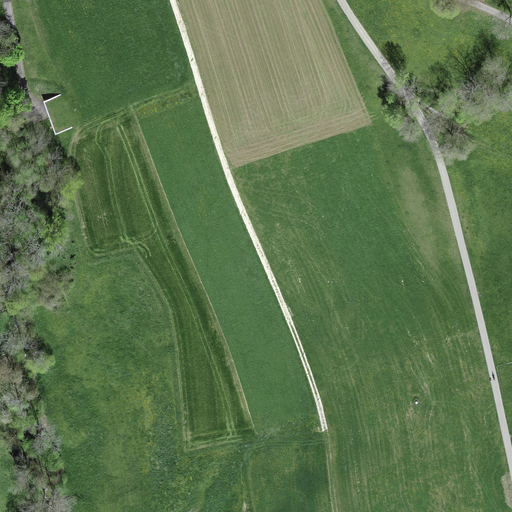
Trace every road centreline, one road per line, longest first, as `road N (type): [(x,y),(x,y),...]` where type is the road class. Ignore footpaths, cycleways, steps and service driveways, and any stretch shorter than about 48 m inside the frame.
road 1 (unclassified): [(340,0),(438,156),(511,462)]
road 2 (track): [(171,0),(323,426)]
